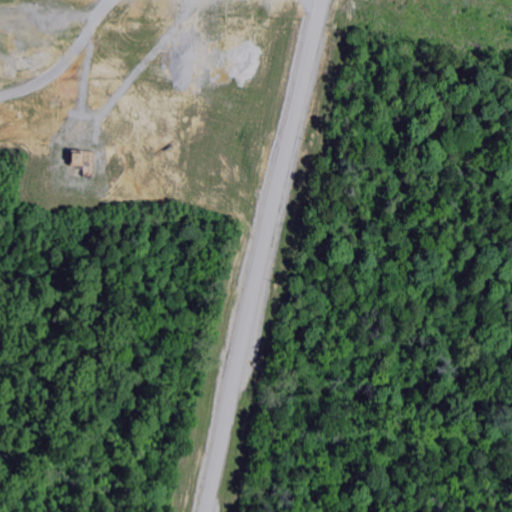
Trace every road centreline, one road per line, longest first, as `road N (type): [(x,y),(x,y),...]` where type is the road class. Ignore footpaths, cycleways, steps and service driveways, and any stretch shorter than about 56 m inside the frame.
road 1 (residential): [(316,0),(207,511)]
road 2 (track): [(0,95),(53,71),(107,0)]
